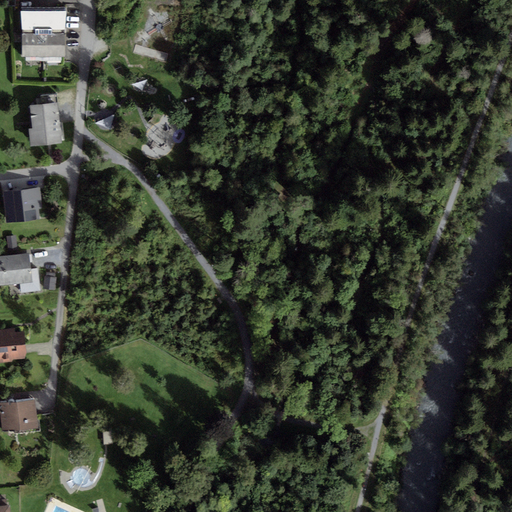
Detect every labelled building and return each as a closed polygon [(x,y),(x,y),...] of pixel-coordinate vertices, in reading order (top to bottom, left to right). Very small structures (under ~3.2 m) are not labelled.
[(167,66),(183,14),(162,8),(146,59),(167,66)] [(63,14),(25,14),(26,54),(64,54),(63,14)] [(56,102),(28,105),(31,144),(59,142),(56,102)] [(37,189),(4,193),(7,221),(40,216),(37,189)] [(28,246),(0,248),(0,274),(18,272),(19,284),(41,282),(39,262),(30,263),(28,246)] [(57,269),(46,269),(46,280),(56,281),(57,269)] [(22,333),(0,335),(0,361),(24,360),(22,333)] [(34,401),(1,405),(4,434),(38,430),(34,401)]
